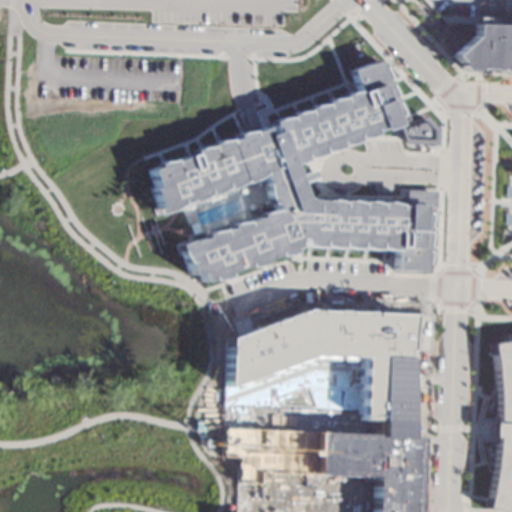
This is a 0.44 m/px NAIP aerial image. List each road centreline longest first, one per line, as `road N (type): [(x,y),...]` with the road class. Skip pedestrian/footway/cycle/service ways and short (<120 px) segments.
road 1 (tertiary): [(442,511),(460,91)]
road 2 (tertiary): [(460,91),(440,85),(362,0)]
